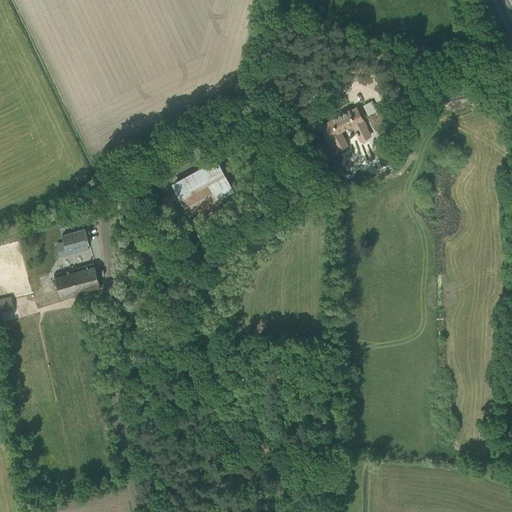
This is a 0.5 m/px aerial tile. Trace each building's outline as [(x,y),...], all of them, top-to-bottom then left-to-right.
[(331,123),(324,126),(329,136),(330,136),(337,150),(347,145),(339,131),(352,124),(355,131),(357,135),(359,133),(358,132),(366,128),(365,126),(366,126),(363,121),(361,119),(362,119),(357,109),(350,113),(348,110),(330,120),(331,123)] [(380,139),(376,142),(379,146),(373,150),(384,166),(394,159),(380,139)] [(217,158),(170,180),(181,203),(198,195),(195,189),(207,184),(215,200),(233,192),(217,158)] [(85,229),(62,235),(66,250),(68,250),(69,254),(88,249),(87,244),(89,244),(85,229)] [(120,243),(121,250),(131,249),(130,242),(120,243)] [(100,288),(94,263),(56,273),(63,298),(100,288)] [(0,312),(13,309),(11,297),(0,299),(0,312)] [(158,311),(158,299),(138,298),(138,310),(158,311)]
